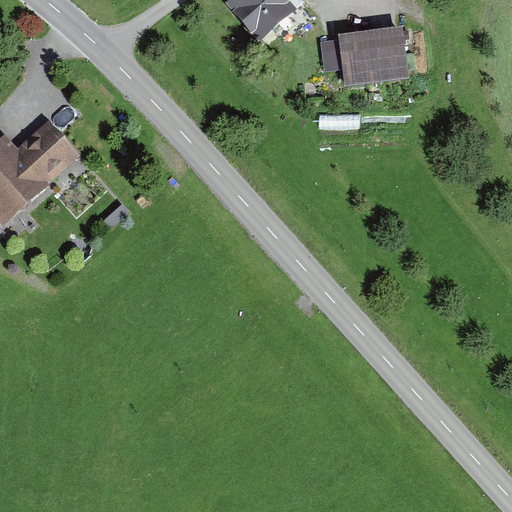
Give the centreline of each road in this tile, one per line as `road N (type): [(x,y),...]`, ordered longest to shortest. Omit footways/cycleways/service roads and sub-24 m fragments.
road 1 (tertiary): [(44,0),(144,92),(511,500)]
road 2 (track): [(0,121),(39,83),(48,52),(75,26)]
